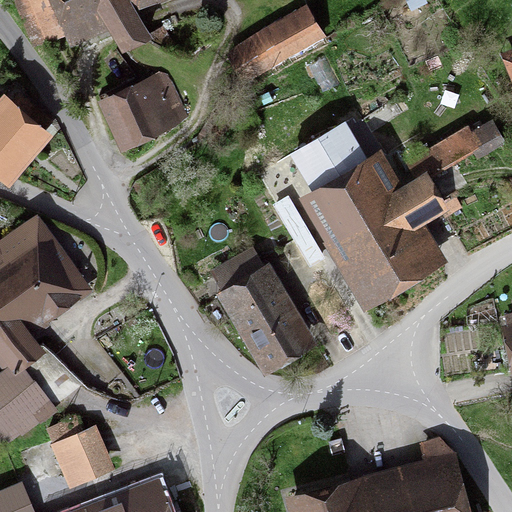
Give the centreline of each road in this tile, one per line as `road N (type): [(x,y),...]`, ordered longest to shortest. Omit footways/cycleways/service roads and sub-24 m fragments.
road 1 (residential): [(0,19),(48,87),(132,240)]
road 2 (unclassified): [(506,511),(389,350)]
road 3 (residential): [(511,247),(389,350)]
road 4 (residential): [(186,327),(214,479)]
road 5 (residential): [(132,240),(0,184)]
road 6 (residential): [(291,397),(256,386),(186,327)]
